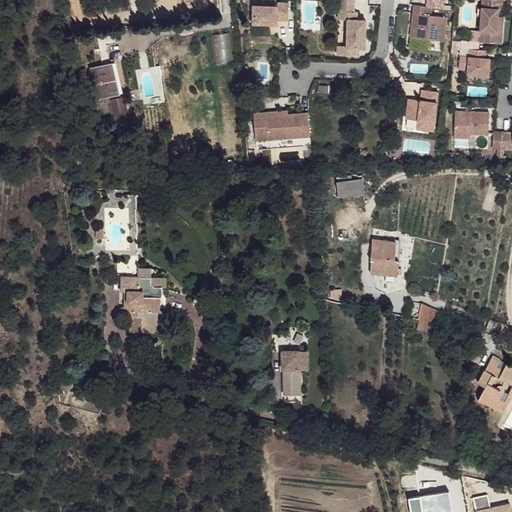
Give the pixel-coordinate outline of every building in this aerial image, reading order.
[(352,12),(352,0),(337,0),(337,19),(346,20),(345,48),(363,49),(364,21),(355,20),(355,12),(352,12)] [(442,0),(424,0),(424,7),(429,7),(441,9),(442,0)] [(502,1),(488,0),(482,0),(481,10),(481,17),(480,32),(484,32),(483,44),(501,45),(502,33),(496,33),(498,17),(498,11),(502,11),(502,1)] [(277,7),(253,6),(252,24),(276,25),(277,20),(287,21),(288,3),(277,3),(277,7)] [(424,7),(412,5),(408,37),(442,41),(445,17),(428,15),(429,7),(424,7)] [(93,81),(96,97),(119,92),(113,62),(110,63),(106,45),(115,43),(113,34),(95,37),(101,65),(90,67),(92,75),(93,81)] [(487,51),(469,49),(468,58),(459,57),(458,70),(467,70),(467,75),(488,77),(490,59),(486,59),(487,51)] [(436,94),(420,91),(418,101),(406,100),(404,121),(416,122),(415,131),(432,133),(436,94)] [(122,96),(110,98),(115,126),(125,124),(127,120),(122,96)] [(488,114),(454,112),(453,139),(468,139),(469,135),(487,136),(488,114)] [(264,113),(252,114),(254,142),(309,137),(307,113),(287,115),(265,117),(264,113)] [(416,122),(404,121),(403,129),(415,131),(416,122)] [(511,133),(502,133),(500,151),(511,150),(511,133)] [(337,182),(339,198),(365,195),(364,179),(337,182)] [(373,238),(372,257),(397,259),(398,255),(396,254),(397,239),(373,238)] [(372,257),(372,273),(398,275),(399,259),(397,259),(372,257)] [(139,269),(139,277),(151,277),(151,285),(153,286),(154,287),(163,288),(166,287),(166,278),(155,278),(155,270),(139,269)] [(139,277),(121,277),(121,291),(126,291),(126,306),(122,306),(122,316),(132,317),(132,332),(157,332),(158,311),(160,311),(161,299),(163,298),(163,288),(154,287),(153,286),(151,285),(151,277),(139,277)] [(430,307),(424,305),(421,320),(433,323),(436,322),(438,310),(430,307)] [(160,311),(158,311),(157,332),(168,332),(168,327),(167,322),(165,317),(163,314),(160,311)] [(282,352),(282,356),(303,357),(303,369),(308,369),(308,351),(282,352)] [(485,386),(479,399),(497,408),(505,392),(505,386),(503,385),(505,381),(511,384),(511,366),(506,363),(504,368),(501,373),(494,370),(497,364),(500,359),(492,355),(478,383),(485,386)] [(303,357),(282,356),(282,369),(283,370),(284,394),(299,395),(299,369),(303,369),(303,357)] [(497,364),(494,370),(501,373),(504,368),(497,364)] [(504,393),(497,408),(505,412),(511,398),(511,384),(505,381),(503,385),(505,386),(505,392),(504,393)] [(284,394),(284,403),(299,402),(299,395),(284,394)]
